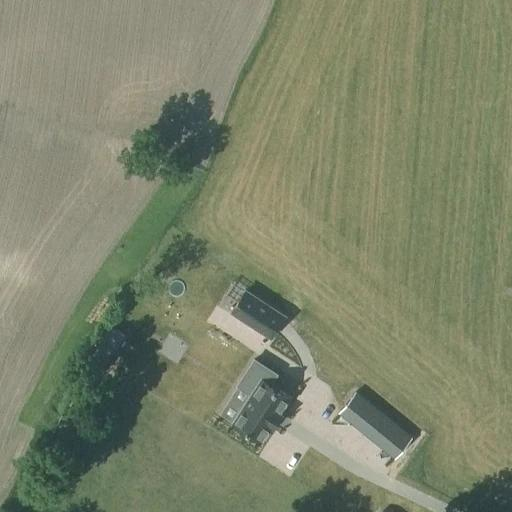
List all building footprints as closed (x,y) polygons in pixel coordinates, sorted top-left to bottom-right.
[(225,321),(264,346),(278,324),(240,299),(225,321)] [(109,323),(104,332),(119,342),(125,333),(109,323)] [(215,396),(239,360),(204,336),(180,372),(215,396)] [(109,358),(94,348),(88,357),(104,367),(109,358)] [(278,374),(255,358),(237,386),(250,395),(232,422),(261,441),(271,426),(272,427),(281,414),(279,413),(289,398),(271,385),(278,374)] [(354,392),(338,412),(395,458),(411,438),(354,392)]
